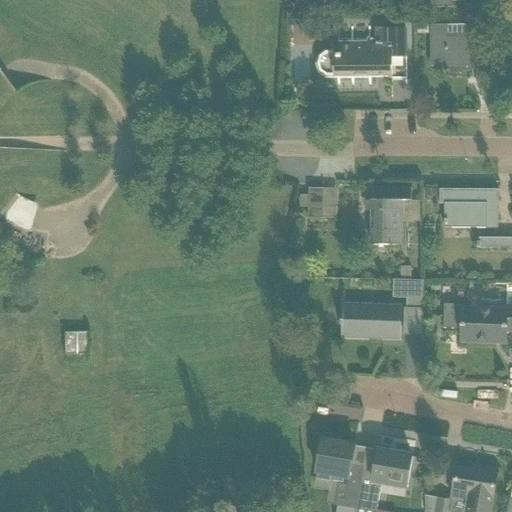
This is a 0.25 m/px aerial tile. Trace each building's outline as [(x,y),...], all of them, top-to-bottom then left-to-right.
[(430,0),(431,8),(464,7),(464,0),(430,0)] [(467,37),(447,38),(447,26),(432,26),(433,69),(491,68),(491,27),(466,27),(467,37)] [(320,72),(325,76),(392,75),(392,58),(406,58),(406,29),(374,30),(374,40),(339,40),(339,31),(332,32),(333,53),(326,53),(320,58),(319,64),(320,72)] [(511,29),(501,30),(502,60),(511,60),(511,29)] [(29,119),(32,117),(0,74),(0,215),(32,174),(30,172),(26,168),(24,165),(21,161),(20,157),(19,153),(18,149),(18,145),(18,141),(19,138),(20,133),(22,129),(24,125),(27,122),(29,119)] [(309,189),(309,219),(323,219),(323,189),(309,189)] [(371,246),(402,246),(402,213),(412,213),(412,190),(372,190),(371,246)] [(444,205),(444,228),(498,228),(498,190),(439,190),(439,205),(444,205)] [(34,229),(41,202),(18,197),(12,223),(34,229)] [(477,249),(511,249),(511,238),(477,239),(477,249)] [(401,267),(401,279),(410,279),(411,268),(401,267)] [(407,309),(423,310),(424,281),(408,280),(407,309)] [(464,312),(464,305),(445,305),(444,329),(466,329),(465,339),(510,341),(510,333),(511,333),(511,308),(506,308),(506,313),(464,312)] [(386,338),(403,339),(404,308),(348,306),(347,337),(386,338)] [(86,333),(63,333),(63,355),(86,355),(86,333)] [(323,460),(321,473),(343,477),(338,508),(354,511),(355,511),(359,511),(367,468),(355,466),(359,447),(326,441),(323,460)] [(367,468),(359,511),(362,511),(375,511),(380,485),(405,489),(411,456),(382,451),(379,470),(367,468)] [(464,511),(493,511),(501,472),(485,469),(484,473),(461,469),(455,501),(466,503),(464,511)] [(426,511),(453,511),(455,502),(425,496),(426,511)]
